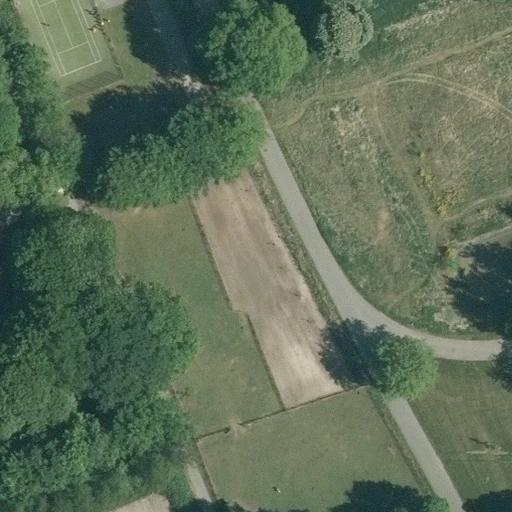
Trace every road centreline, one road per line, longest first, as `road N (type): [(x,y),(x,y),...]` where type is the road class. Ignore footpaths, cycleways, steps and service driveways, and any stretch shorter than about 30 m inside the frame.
road 1 (residential): [(361,317),(250,106),(206,0)]
road 2 (residential): [(459,511),(361,317)]
road 3 (residential): [(511,343),(432,343),(361,317)]
